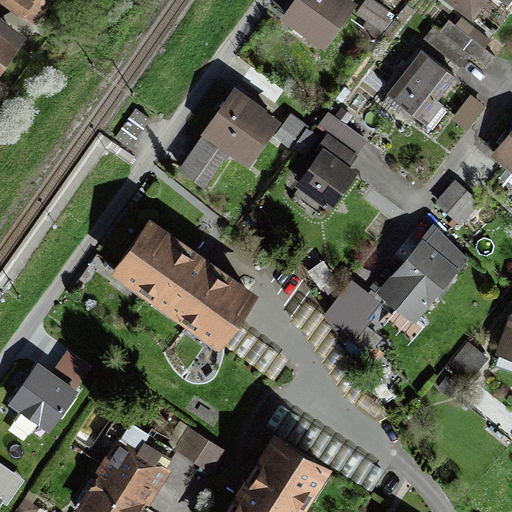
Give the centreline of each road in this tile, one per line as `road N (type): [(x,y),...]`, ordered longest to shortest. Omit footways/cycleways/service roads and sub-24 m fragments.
road 1 (residential): [(263,0),(0,367)]
road 2 (residential): [(446,511),(257,305)]
